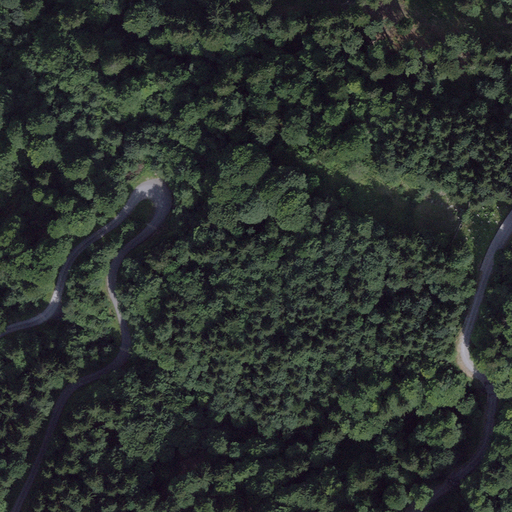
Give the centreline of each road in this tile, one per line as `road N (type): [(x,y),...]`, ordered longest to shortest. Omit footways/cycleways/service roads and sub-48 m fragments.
road 1 (track): [(0,332),(46,315),(78,247),(114,223),(142,190),(165,199),(112,273),(123,351),(63,394),(15,511)]
road 2 (track): [(415,511),(484,447),(490,388),(463,343),(511,227)]
